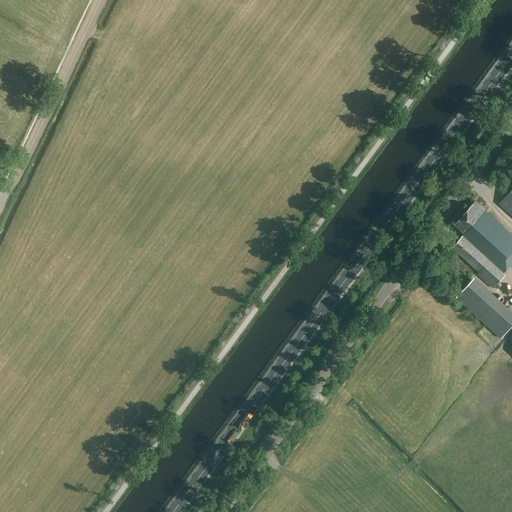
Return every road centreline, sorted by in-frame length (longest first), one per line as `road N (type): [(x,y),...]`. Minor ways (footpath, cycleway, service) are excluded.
road 1 (primary): [(172,511),(511,54)]
road 2 (unclassified): [(222,511),(511,121)]
road 3 (track): [(3,203),(99,0)]
